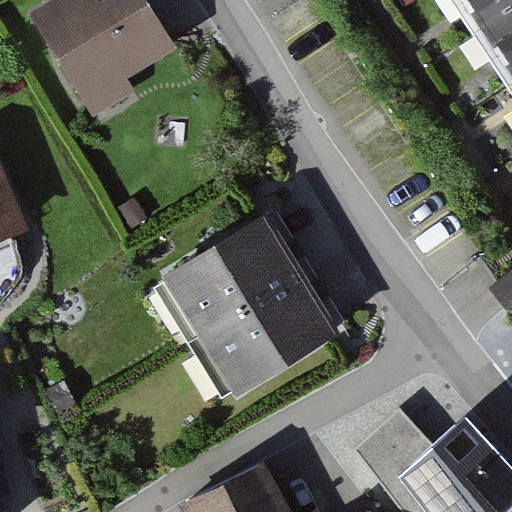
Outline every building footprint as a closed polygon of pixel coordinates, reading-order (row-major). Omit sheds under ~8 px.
[(179,59),(139,0),(68,0),(32,23),(93,116),(179,59)] [(511,0),(461,0),(511,82),(511,0)] [(0,168),(0,247),(28,236),(0,168)] [(340,329),(272,220),(166,286),(233,394),(340,329)] [(511,467),(456,401),(365,477),(393,511),(485,511),(511,490),(511,467)] [(298,511),(272,463),(187,509),(188,511),(298,511)]
